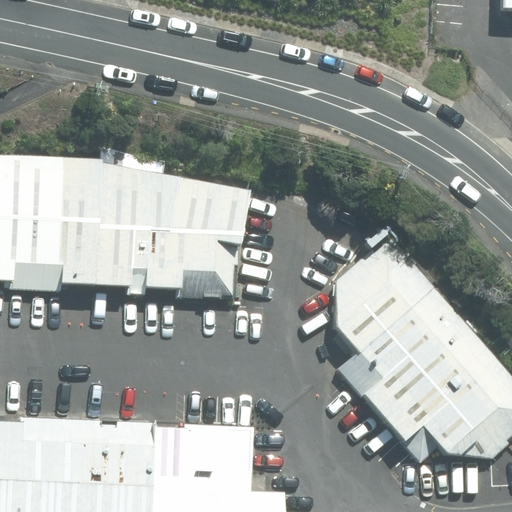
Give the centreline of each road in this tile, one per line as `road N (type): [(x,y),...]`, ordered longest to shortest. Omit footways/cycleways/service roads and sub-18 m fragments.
road 1 (residential): [(0,18),(360,110),(454,161),(511,209)]
road 2 (unknown): [(250,360),(296,196)]
